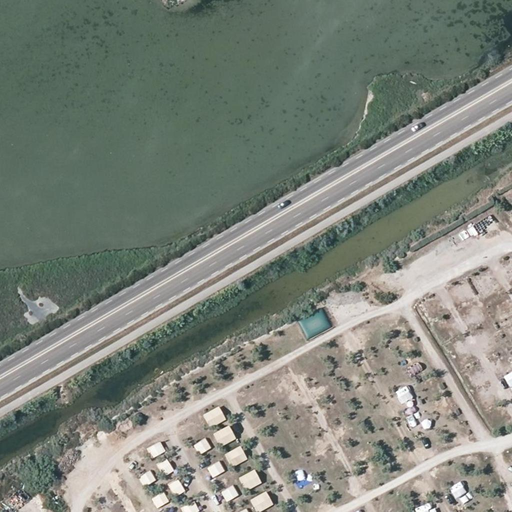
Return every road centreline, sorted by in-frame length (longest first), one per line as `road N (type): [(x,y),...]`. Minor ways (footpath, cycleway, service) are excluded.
road 1 (primary): [(511,72),(0,372)]
road 2 (primary): [(0,388),(511,97)]
